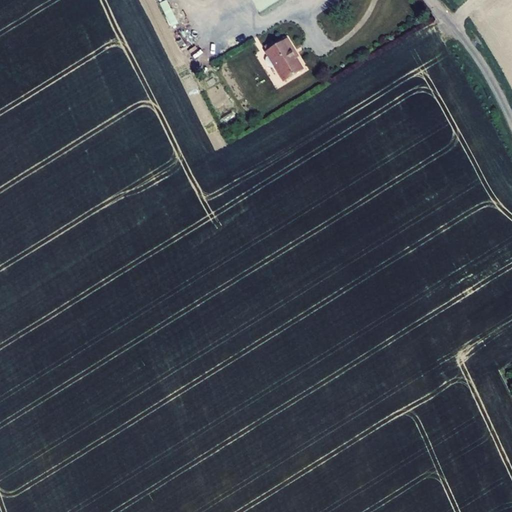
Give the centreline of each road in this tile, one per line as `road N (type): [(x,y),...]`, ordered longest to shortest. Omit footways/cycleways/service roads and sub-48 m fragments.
road 1 (track): [(511,296),(471,327),(511,417)]
road 2 (residential): [(431,0),(481,62),(511,120)]
